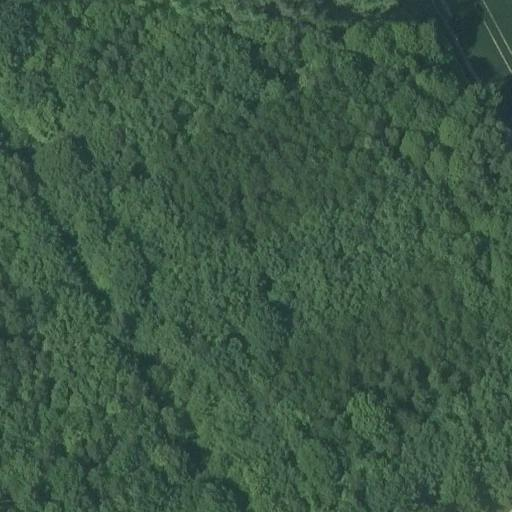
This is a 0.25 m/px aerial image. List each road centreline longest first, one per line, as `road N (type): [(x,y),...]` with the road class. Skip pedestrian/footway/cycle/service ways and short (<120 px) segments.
road 1 (track): [(230,511),(0,110)]
road 2 (track): [(418,0),(511,178)]
